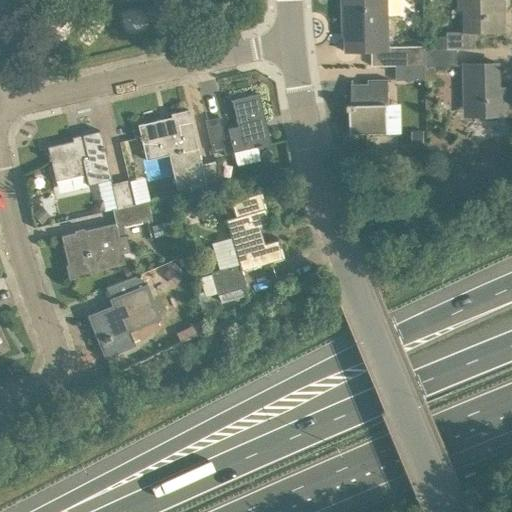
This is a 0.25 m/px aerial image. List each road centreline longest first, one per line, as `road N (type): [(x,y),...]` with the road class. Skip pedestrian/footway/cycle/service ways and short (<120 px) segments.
road 1 (motorway): [(511,288),(309,376),(47,511)]
road 2 (residential): [(448,511),(329,216),(291,43)]
road 3 (motorway): [(511,345),(125,511)]
road 4 (residential): [(0,103),(291,43)]
road 5 (motorway): [(258,511),(511,407)]
road 6 (residential): [(0,411),(32,393),(49,361),(0,212)]
